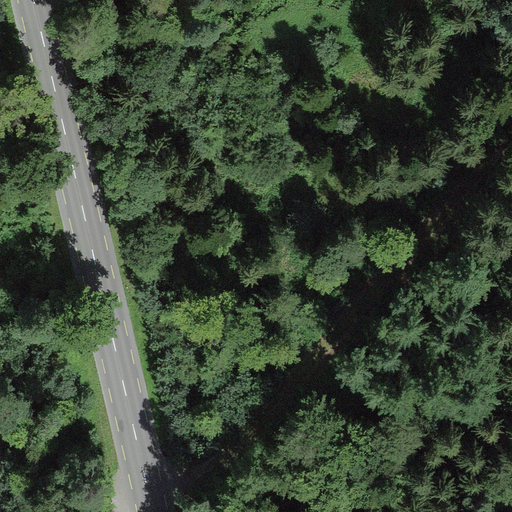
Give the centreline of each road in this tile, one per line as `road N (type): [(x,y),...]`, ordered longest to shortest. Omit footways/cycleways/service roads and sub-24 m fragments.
road 1 (tertiary): [(30,0),(147,511)]
road 2 (track): [(511,141),(226,451),(151,511)]
road 3 (track): [(142,511),(0,424)]
